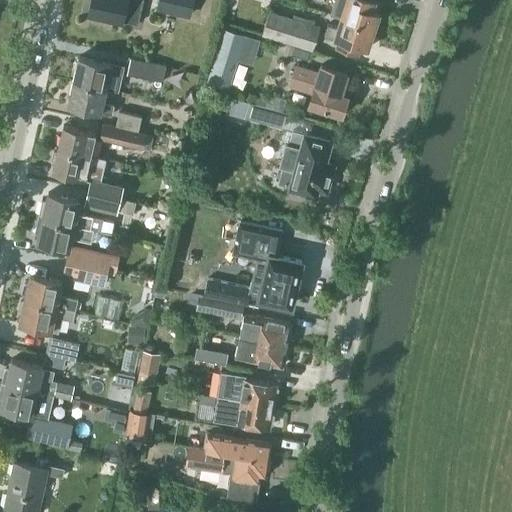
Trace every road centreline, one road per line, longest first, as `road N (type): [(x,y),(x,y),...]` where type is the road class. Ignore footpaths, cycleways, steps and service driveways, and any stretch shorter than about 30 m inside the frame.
road 1 (tertiary): [(322,511),(329,405),(369,228),(436,0)]
road 2 (residential): [(0,211),(40,0)]
